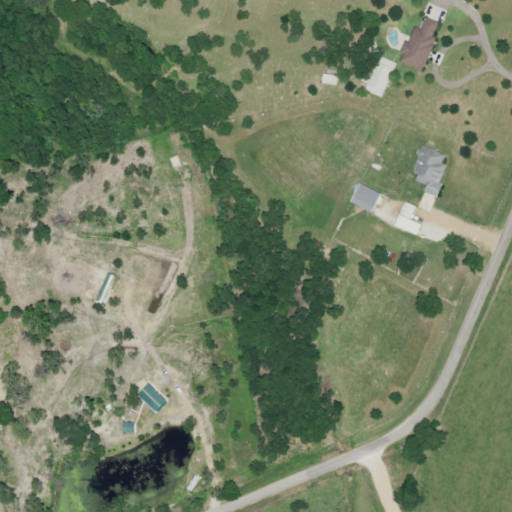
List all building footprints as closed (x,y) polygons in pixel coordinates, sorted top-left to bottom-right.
[(403,63),(427,71),(443,23),(428,18),(425,29),(416,26),(403,63)] [(385,98),(400,63),(384,56),(374,80),(367,77),(365,81),(372,84),(369,90),(385,98)] [(341,76),(327,75),(326,84),(340,86),(341,76)] [(450,156),(426,145),(416,171),(423,174),(420,181),(432,186),(429,192),(440,197),(453,166),(447,164),(450,156)] [(378,213),(385,193),(363,185),(356,205),(378,213)] [(415,220),(420,208),(409,203),(399,226),(422,236),(427,225),(415,220)] [(140,393),(162,414),(172,402),(151,382),(140,393)]
